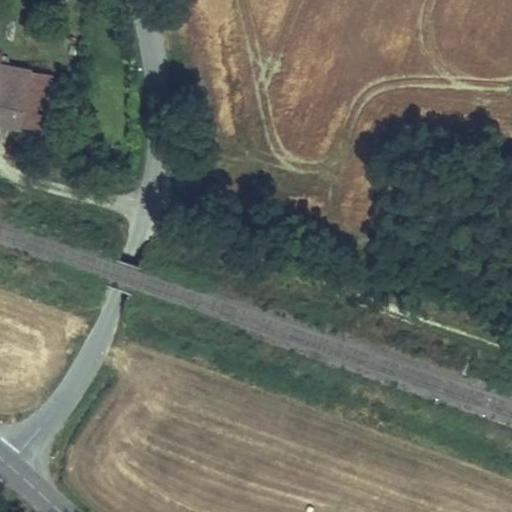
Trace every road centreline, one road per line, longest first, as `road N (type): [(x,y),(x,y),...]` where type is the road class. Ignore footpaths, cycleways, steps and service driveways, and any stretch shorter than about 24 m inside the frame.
road 1 (tertiary): [(140,0),(160,111),(160,152),(142,229),(84,369),(6,462)]
road 2 (track): [(142,229),(511,359)]
